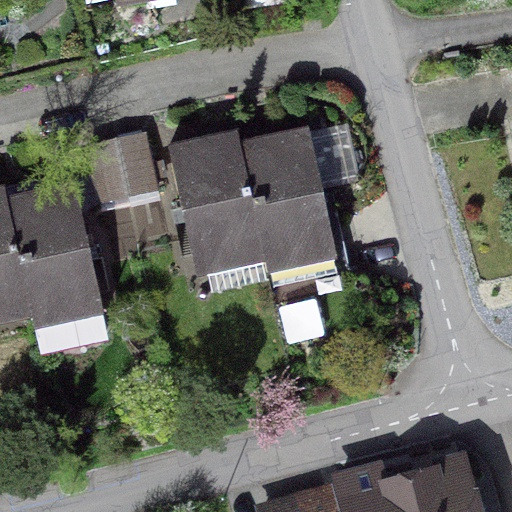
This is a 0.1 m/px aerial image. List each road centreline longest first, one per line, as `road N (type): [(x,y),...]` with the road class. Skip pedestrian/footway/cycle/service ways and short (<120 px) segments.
road 1 (residential): [(0,511),(474,404)]
road 2 (residential): [(0,135),(383,63)]
road 3 (residential): [(474,404),(383,63)]
road 4 (residential): [(511,38),(383,63)]
